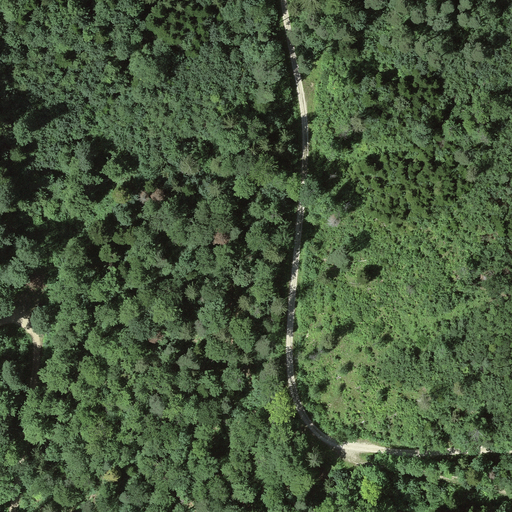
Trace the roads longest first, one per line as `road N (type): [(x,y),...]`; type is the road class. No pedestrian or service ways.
road 1 (track): [(511,449),(347,450),(304,423),(290,395),(306,128),(288,0)]
road 2 (track): [(12,511),(36,347),(24,317),(0,320)]
road 3 (track): [(347,450),(357,461),(511,493)]
